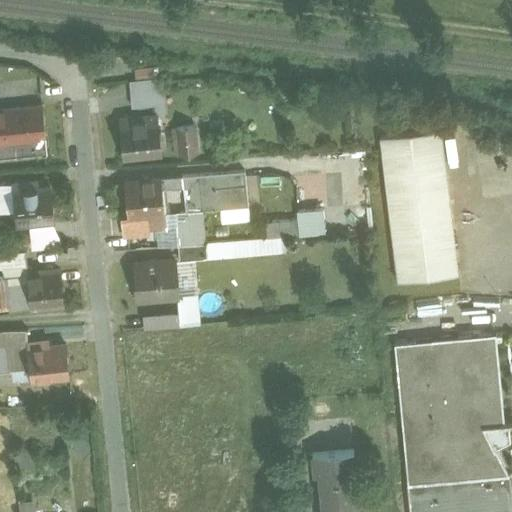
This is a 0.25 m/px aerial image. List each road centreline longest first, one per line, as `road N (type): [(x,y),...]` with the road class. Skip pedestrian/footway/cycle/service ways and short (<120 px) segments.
road 1 (residential): [(120,511),(80,77),(41,59),(0,53)]
road 2 (track): [(163,0),(511,46)]
